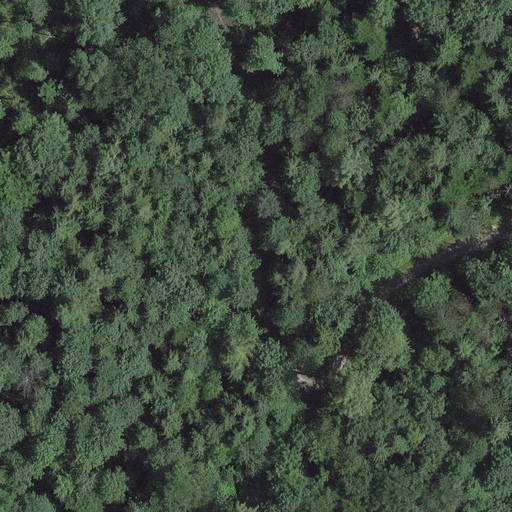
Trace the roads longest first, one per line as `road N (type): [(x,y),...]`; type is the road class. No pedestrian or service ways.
road 1 (track): [(333,377),(290,357),(249,301),(249,200),(282,109),(216,0)]
road 2 (track): [(511,228),(452,251),(389,294),(333,377),(262,511)]
